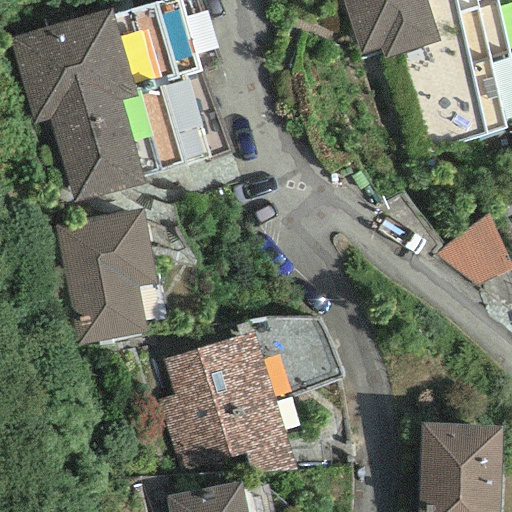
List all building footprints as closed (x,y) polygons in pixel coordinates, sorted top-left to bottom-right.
[(511,118),(479,0),(346,0),(363,60),(407,48),(438,158),(511,137),(511,118)] [(160,25),(57,51),(76,126),(91,123),(111,200),(181,182),(161,104),(180,99),(160,25)] [(155,229),(78,246),(102,357),(157,345),(147,302),(169,297),(155,229)] [(511,279),(494,231),(448,259),(489,303),(511,289),(511,279)] [(179,370),(188,409),(164,415),(183,502),(292,478),(264,351),(179,370)] [(511,511),(511,449),(433,446),(429,511),(511,511)]
